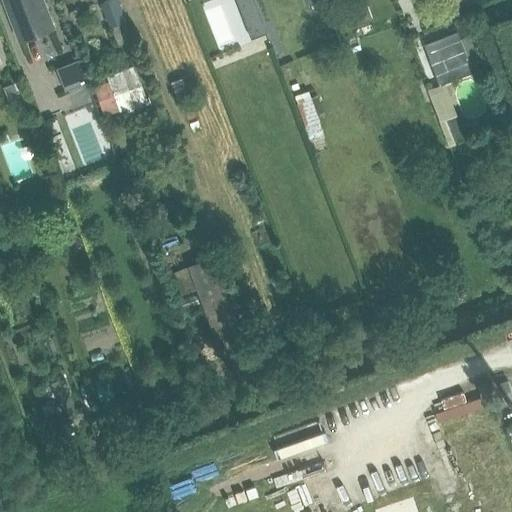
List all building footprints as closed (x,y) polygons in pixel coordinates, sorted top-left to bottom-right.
[(3,0),(22,41),(55,27),(43,0),(3,0)] [(114,0),(101,0),(97,3),(110,27),(125,19),(114,0)] [(253,0),(234,0),(248,38),(264,32),(253,0)] [(436,82),(471,69),(457,28),(421,40),(436,82)] [(75,57),(54,64),(63,90),(84,83),(75,57)] [(105,74),(118,112),(145,103),(132,65),(105,74)] [(445,80),(426,87),(446,145),(466,138),(445,80)] [(110,82),(96,83),(99,111),(113,110),(110,82)] [(309,90),(296,93),(306,135),(319,132),(309,90)] [(0,144),(0,150),(14,187),(33,180),(17,138),(0,144)] [(181,293),(197,288),(207,320),(226,314),(207,255),(172,267),(181,293)] [(462,389),(429,400),(437,421),(482,406),(478,395),(466,399),(462,389)] [(440,424),(443,434),(466,428),(463,417),(440,424)]
